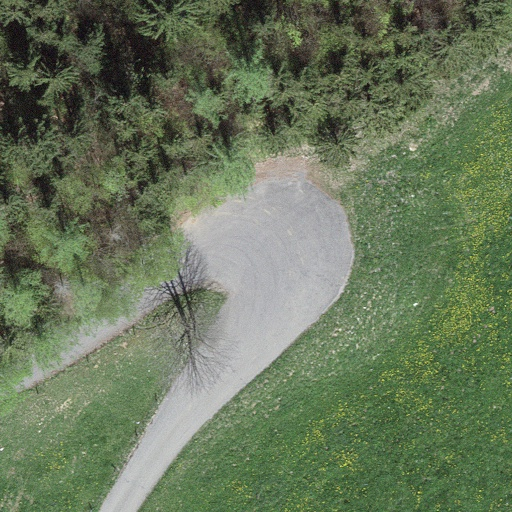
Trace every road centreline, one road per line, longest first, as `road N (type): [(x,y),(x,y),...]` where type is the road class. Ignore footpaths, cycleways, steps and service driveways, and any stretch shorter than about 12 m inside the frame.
road 1 (unclassified): [(0,381),(70,343),(204,243),(240,237),(268,252),(275,281),(262,321),(162,434),(115,511)]
road 2 (track): [(259,243),(511,37)]
